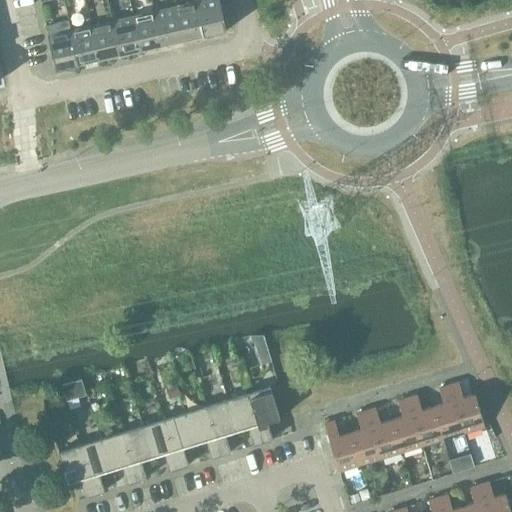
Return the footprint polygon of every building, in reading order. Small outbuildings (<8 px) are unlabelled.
[(195,0),(196,2),(197,2),(204,36),(226,31),(219,0),(195,0)] [(197,2),(196,2),(175,6),(183,40),(204,36),(197,2)] [(175,6),(154,11),(162,45),(183,40),(175,6)] [(154,11),(133,16),(141,50),(162,45),(154,11)] [(133,16),(112,21),(120,55),(141,50),(133,16)] [(112,21),(91,26),(99,59),(120,55),(112,21)] [(91,26),(71,30),(70,30),(78,64),(99,59),(91,26)] [(70,30),(71,30),(70,28),(48,33),(56,69),(78,64),(70,30)] [(458,382),(449,385),(463,432),(485,426),(475,393),(463,397),(458,382)] [(444,403),(433,406),(443,439),(463,432),(449,385),(439,388),(444,403)] [(270,386),(248,392),(263,441),(273,438),(267,421),(280,417),(270,386)] [(248,392),(227,399),(237,430),(249,427),(254,444),(263,441),(248,392)] [(417,394),(407,397),(422,445),(443,439),(433,406),(422,410),(417,394)] [(402,416),(391,419),(401,452),(422,445),(407,397),(398,400),(402,416)] [(227,399),(206,405),(221,454),(231,451),(225,434),(237,430),(227,399)] [(206,405),(185,412),(195,443),(206,440),(212,457),(221,454),(206,405)] [(376,407),(366,410),(381,458),(401,452),(391,419),(381,422),(376,407)] [(361,428),(351,432),(361,464),(381,458),(366,410),(356,413),(361,428)] [(185,412),(164,418),(179,467),(189,464),(183,447),(195,443),(185,412)] [(164,418),(143,425),(153,456),(164,453),(170,470),(179,467),(164,418)] [(361,464),(351,432),(339,435),(335,420),(324,423),(339,471),(361,464)] [(143,425),(122,432),(137,480),(147,477),(141,460),(153,456),(143,425)] [(122,432),(101,438),(111,469),(122,466),(128,483),(137,480),(122,432)] [(101,438),(80,445),(95,493),(105,491),(99,473),(111,469),(101,438)] [(95,493),(80,445),(58,451),(68,483),(80,479),(86,496),(95,493)] [(454,470),(476,463),(472,451),(450,457),(454,470)] [(489,481),(479,484),(488,511),(511,511),(505,493),(494,496),(489,481)] [(474,502),(463,506),(465,511),(488,511),(479,484),(470,487),(474,502)] [(448,494),(438,497),(442,511),(465,511),(463,506),(453,509),(448,494)] [(432,511),(442,511),(438,497),(428,500),(432,511)]
